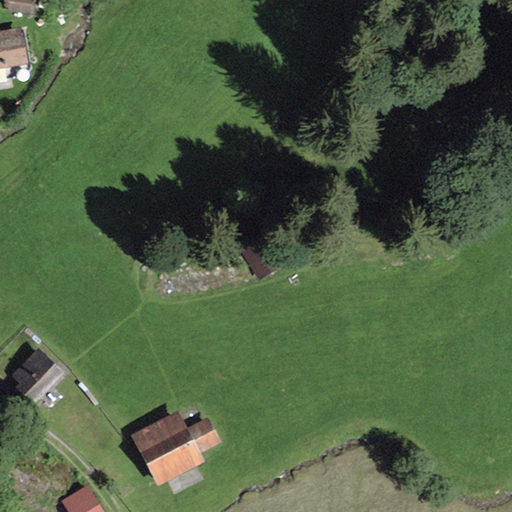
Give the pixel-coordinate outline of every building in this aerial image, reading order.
[(10,0),(10,10),(39,10),(38,0),(10,0)] [(20,42),(0,46),(0,66),(24,61),(20,42)] [(285,262),(266,225),(239,238),(259,276),(285,262)] [(16,377),(43,401),(71,369),(43,345),(16,377)] [(177,409),(129,431),(153,482),(201,459),(177,409)] [(100,511),(83,485),(60,500),(67,511),(100,511)]
